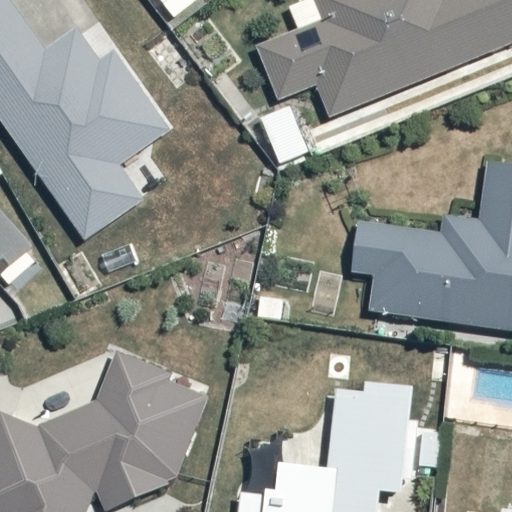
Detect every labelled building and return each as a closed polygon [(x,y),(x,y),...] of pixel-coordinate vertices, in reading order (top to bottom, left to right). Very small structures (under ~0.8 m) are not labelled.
[(175,134),(118,56),(101,65),(79,32),(49,51),(13,0),(0,0),(0,118),(90,246),(150,205),(125,171),(175,134)] [(283,103),(320,90),(332,119),(511,50),(511,0),(321,0),(329,23),(262,48),(283,103)] [(310,149),(295,106),(262,118),(277,161),(310,149)] [(361,275),(380,278),(377,310),(511,333),(511,167),(499,166),(486,237),(366,225),(361,275)] [(0,277),(38,249),(0,206),(0,277)] [(0,432),(0,511),(113,511),(184,485),(214,403),(120,365),(105,405),(45,433),(7,416),(0,432)] [(410,511),(423,402),(347,397),(334,474),(255,464),(248,511),(410,511)]
